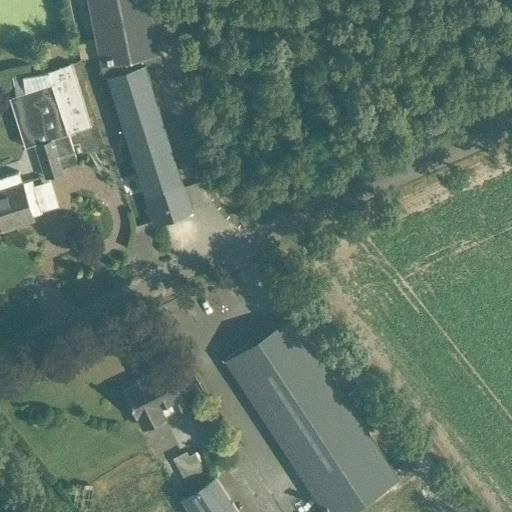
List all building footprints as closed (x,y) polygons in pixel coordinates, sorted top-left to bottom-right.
[(149,0),(69,0),(80,57),(99,54),(104,76),(107,75),(154,224),(192,212),(145,63),(162,60),(149,0)] [(72,61),(53,67),(47,70),(13,75),(15,95),(9,95),(25,147),(34,143),(45,177),(64,171),(63,168),(78,163),(69,132),(91,125),(72,61)] [(0,229),(34,218),(33,214),(42,211),(32,179),(22,182),(19,171),(0,177),(0,229)] [(225,358),(236,375),(325,511),(343,511),(398,476),(292,314),(225,358)] [(124,388),(133,406),(137,415),(138,415),(143,426),(164,415),(159,405),(169,400),(177,416),(189,410),(167,367),(160,371),(157,366),(143,373),(146,378),(124,388)] [(192,418),(206,446),(221,439),(207,410),(192,418)] [(165,461),(177,485),(211,468),(201,448),(189,454),(187,449),(165,461)] [(85,511),(241,511),(216,473),(180,496),(158,462),(85,511)] [(74,509),(86,509),(92,505),(95,485),(77,482),(74,509)] [(419,511),(403,490),(384,504),(384,503),(371,511),(419,511)]
